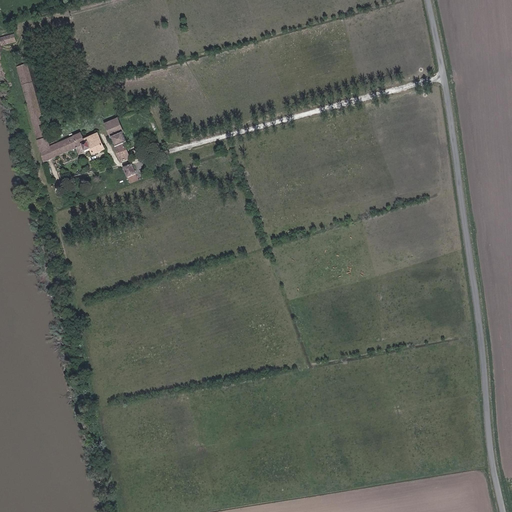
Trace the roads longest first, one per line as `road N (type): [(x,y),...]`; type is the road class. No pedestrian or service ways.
road 1 (tertiary): [(428,0),(504,511)]
road 2 (track): [(172,148),(444,76)]
